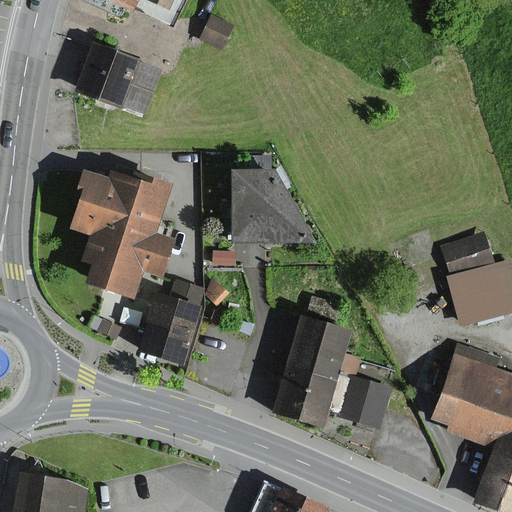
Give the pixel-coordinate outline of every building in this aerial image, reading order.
[(104,0),(134,14),(136,9),(176,28),(189,0),(104,0)] [(235,26),(212,15),(199,40),(223,51),(235,26)] [(140,62),(141,60),(95,43),(76,93),(123,110),(124,107),(146,115),(163,70),(140,62)] [(93,265),(86,284),(135,300),(145,272),(164,279),(177,239),(158,233),(174,184),(135,171),(133,178),(112,171),(110,178),(84,170),(74,202),(79,204),(71,229),(91,235),(82,262),(93,265)] [(232,171),(233,245),(317,244),(277,170),(232,171)] [(511,314),(511,260),(497,264),(487,233),(443,248),(453,276),(448,277),(461,328),(511,314)] [(232,262),(232,249),(214,250),(214,263),(232,262)] [(169,296),(156,292),(138,351),(184,365),(203,306),(199,305),(204,288),(174,279),(169,296)] [(209,299),(217,307),(230,295),(222,287),(209,299)] [(324,429),(353,330),(338,326),(344,307),(314,298),(308,318),(300,315),(272,414),(324,429)] [(242,358),(254,324),(213,309),(203,337),(225,345),(222,351),(242,358)] [(122,328),(96,316),(90,328),(116,341),(122,328)] [(209,358),(214,346),(203,342),(199,354),(209,358)] [(502,359),(459,344),(432,419),(449,426),(447,432),(493,449),(474,501),(505,511),(511,511),(511,373),(499,368),(502,359)] [(394,389),(354,377),(341,420),(381,432),(394,389)] [(68,479),(19,472),(13,511),(85,511),(89,490),(68,479)] [(328,511),(329,510),(267,483),(253,511),(328,511)]
